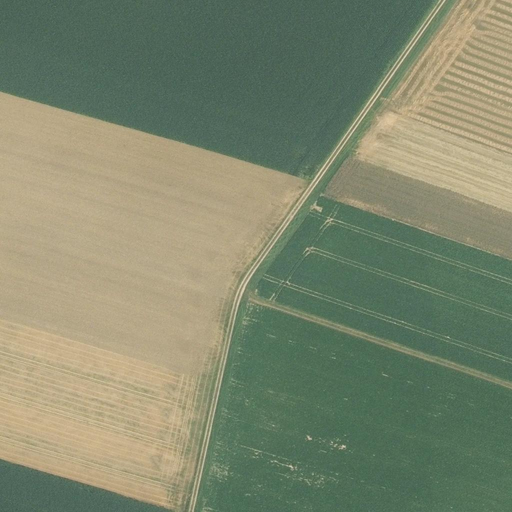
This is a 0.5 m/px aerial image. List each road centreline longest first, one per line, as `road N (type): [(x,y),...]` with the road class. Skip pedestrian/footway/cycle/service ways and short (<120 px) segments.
road 1 (track): [(443,0),(237,294),(190,511)]
road 2 (track): [(237,294),(511,388)]
